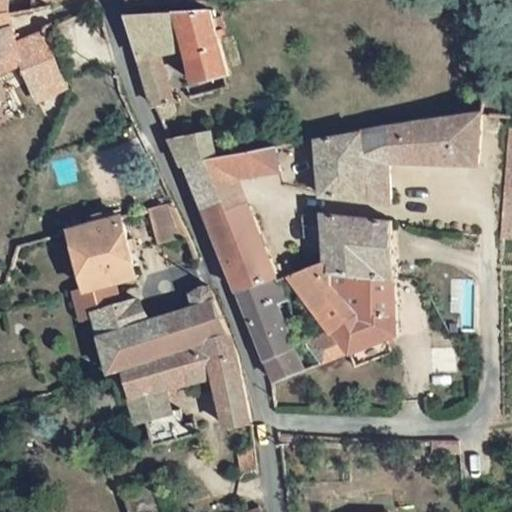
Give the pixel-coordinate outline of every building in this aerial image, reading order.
[(29,4),(0,11),(0,65),(4,63),(27,95),(53,82),(32,24),(35,23),(33,14),(29,4)] [(205,89),(236,82),(221,21),(133,26),(155,100),(162,118),(185,111),(170,57),(195,53),(205,89)] [(490,161),(492,114),(493,111),(377,133),(380,199),(402,201),(400,160),(490,161)] [(191,167),(199,166),(232,160),(222,130),(179,140),(191,167)] [(380,199),(377,133),(334,141),(334,196),(358,197),(380,199)] [(289,149),(259,154),(232,160),(199,166),(205,182),(252,177),(292,172),(289,149)] [(282,264),(252,177),(205,182),(250,291),(287,278),(282,264)] [(163,245),(189,236),(174,204),(151,211),(163,245)] [(336,259),(348,255),(350,273),(406,277),(404,223),(336,216),(336,259)] [(70,234),(86,289),(88,296),(119,286),(138,280),(120,219),(70,234)] [(353,288),(350,273),(348,255),(336,259),(300,273),(298,274),(342,328),(321,343),(333,361),(360,351),(348,328),(370,313),(353,288)] [(408,333),(406,277),(350,273),(353,288),(370,313),(348,328),(360,351),(408,333)] [(250,291),(286,379),(317,367),(296,319),(299,309),(287,278),(250,291)] [(120,370),(231,335),(211,288),(199,292),(195,311),(151,325),(143,301),(125,307),(119,286),(88,296),(86,289),(73,293),(81,321),(93,317),(108,372),(120,368),(120,370)] [(224,433),(248,426),(239,354),(231,335),(120,370),(136,430),(145,427),(151,455),(195,441),(191,429),(173,434),(163,397),(191,389),(189,380),(207,375),(224,433)] [(107,511),(151,511),(149,507),(140,484),(102,498),(107,511)]
